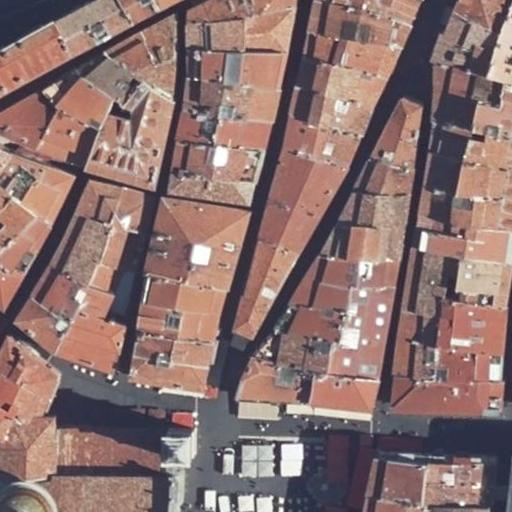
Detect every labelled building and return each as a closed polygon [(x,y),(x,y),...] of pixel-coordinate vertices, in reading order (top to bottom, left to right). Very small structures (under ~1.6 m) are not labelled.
[(136,17),(126,0),(93,0),(78,9),(63,16),(77,50),(136,17)] [(162,4),(159,0),(126,0),(136,17),(162,4)] [(194,20),(243,13),(238,0),(208,0),(193,8),(194,20)] [(238,0),(243,13),(300,4),(299,0),(238,0)] [(371,4),(352,0),(318,0),(316,10),(313,25),(403,42),(409,30),(414,20),(371,4)] [(352,0),(371,4),(414,20),(420,6),(422,0),(352,0)] [(511,0),(461,0),(459,7),(505,29),(511,10),(511,0)] [(194,20),(193,46),(290,48),(292,41),(300,4),(243,13),(194,20)] [(507,90),(511,76),(511,63),(506,60),(496,53),(505,29),(459,7),(453,20),(448,31),(444,29),(435,56),(435,57),(440,59),(507,90)] [(511,55),(511,10),(505,29),(496,53),(506,60),(509,54),(511,55)] [(141,72),(175,97),(177,82),(179,58),(180,49),(179,14),(145,32),(151,59),(141,72)] [(77,50),(63,16),(0,51),(0,92),(38,72),(77,50)] [(390,73),(403,42),(313,25),(304,68),(295,109),(363,132),(390,73)] [(151,59),(145,32),(131,40),(108,51),(131,86),(141,72),(151,59)] [(288,59),(290,48),(193,46),(194,74),(283,82),(288,59)] [(95,59),(80,67),(120,101),(131,86),(108,51),(95,59)] [(439,117),(493,129),(507,90),(440,59),(440,74),(441,110),(439,117)] [(68,102),(108,127),(120,101),(80,67),(63,77),(45,88),(68,102)] [(175,103),(175,97),(141,72),(131,86),(120,101),(108,127),(93,160),(105,163),(158,179),(175,103)] [(280,99),(283,82),(194,74),(189,105),(276,118),(280,99)] [(511,76),(507,90),(493,129),(511,133),(511,76)] [(0,124),(16,131),(42,143),(68,102),(45,88),(0,114),(0,124)] [(374,154),(416,163),(422,102),(404,96),(382,137),(374,154)] [(64,150),(93,160),(108,127),(68,102),(42,143),(64,150)] [(273,130),(276,118),(189,105),(183,137),(270,146),(273,130)] [(360,139),(363,132),(295,109),(291,130),(288,142),(351,163),(360,139)] [(484,157),(493,129),(439,117),(436,136),(434,148),(474,155),(484,157)] [(511,133),(493,129),(484,157),(474,155),(465,219),(511,226),(511,133)] [(266,160),(270,146),(183,137),(176,170),(262,177),(266,160)] [(0,142),(0,167),(17,149),(0,142)] [(264,235),(302,250),(328,203),(351,163),(288,142),(281,171),(264,235)] [(463,230),(465,219),(474,155),(434,148),(428,189),(422,223),(463,230)] [(33,155),(17,149),(0,167),(0,180),(17,193),(35,208),(55,223),(64,202),(78,173),(33,155)] [(355,189),(411,194),(416,163),(374,154),(359,182),(355,189)] [(256,197),(262,177),(176,170),(173,186),(215,192),(256,197)] [(110,218),(148,228),(156,195),(96,178),(83,205),(81,210),(110,218)] [(0,211),(17,193),(0,180),(0,211)] [(323,250),(401,255),(404,236),(411,194),(355,189),(333,232),(323,250)] [(0,249),(35,208),(17,193),(0,211),(0,249)] [(154,275),(232,285),(239,256),(253,210),(169,196),(154,275)] [(35,208),(0,249),(0,298),(8,305),(41,248),(55,223),(35,208)] [(95,272),(100,256),(110,218),(81,210),(66,243),(57,258),(95,272)] [(100,256),(140,268),(143,255),(148,228),(110,218),(100,256)] [(511,226),(465,219),(463,230),(422,223),(420,232),(419,242),(460,249),(511,256),(511,226)] [(297,258),(302,250),(264,235),(258,258),(241,322),(249,326),(257,329),(297,258)] [(455,294),(460,249),(419,242),(415,267),(409,306),(453,310),(455,294)] [(511,289),(511,256),(460,249),(455,294),(511,302),(511,289)] [(361,279),(397,281),(401,255),(323,250),(318,259),(294,300),(357,304),(361,279)] [(129,321),(140,268),(100,256),(95,272),(57,258),(50,270),(37,292),(78,316),(82,308),(129,321)] [(225,311),(232,285),(154,275),(144,328),(219,338),(225,311)] [(390,324),(397,281),(361,279),(357,304),(353,324),(346,370),(381,374),(390,324)] [(22,317),(59,348),(78,316),(37,292),(31,303),(22,317)] [(507,339),(511,302),(455,294),(453,310),(449,341),(507,349),(507,339)] [(353,324),(357,304),(294,300),(287,312),(279,326),(353,324)] [(398,372),(400,372),(445,374),(449,341),(453,310),(409,306),(404,339),(398,372)] [(120,367),(129,321),(82,308),(78,316),(59,348),(68,351),(91,358),(119,368),(120,367)] [(318,367),(346,370),(353,324),(279,326),(274,331),(258,352),(319,363),(318,367)] [(207,385),(219,338),(144,328),(135,375),(171,380),(207,385)] [(0,357),(0,421),(2,422),(41,428),(45,416),(47,409),(60,373),(41,359),(12,335),(12,336),(0,357)] [(445,374),(400,372),(397,402),(466,405),(504,406),(507,376),(504,375),(507,349),(449,341),(445,374)] [(283,395),(315,396),(318,367),(319,363),(258,352),(248,372),(241,393),(283,395)] [(379,381),(381,374),(346,370),(318,367),(315,396),(374,402),(379,381)] [(182,511),(184,472),(176,470),(177,453),(195,454),(196,439),(196,430),(58,430),(57,416),(45,416),(41,428),(2,422),(0,422),(0,511),(182,511)] [(374,449),(367,490),(428,499),(432,453),(421,452),(374,449)] [(432,453),(428,499),(493,506),(497,457),(453,454),(432,453)] [(428,499),(367,490),(364,506),(363,511),(492,511),(493,506),(428,499)]
